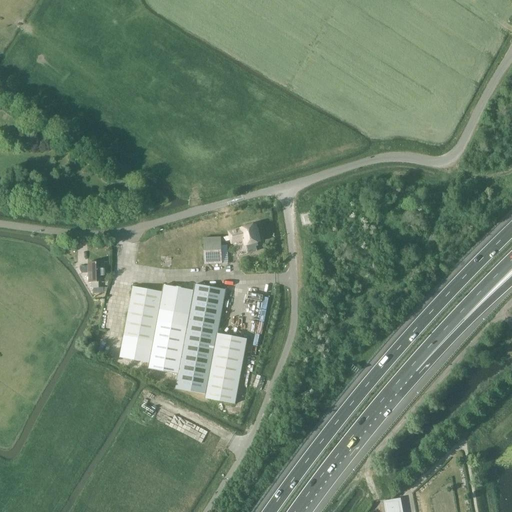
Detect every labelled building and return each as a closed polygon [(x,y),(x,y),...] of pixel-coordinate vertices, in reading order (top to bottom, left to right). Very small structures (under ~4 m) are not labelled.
[(15,137),(30,116),(22,111),(17,119),(14,117),(17,112),(10,107),(0,121),(0,131),(3,133),(12,120),(15,122),(8,132),(15,137)] [(245,246),(246,246),(247,246),(249,253),(256,251),(255,247),(258,247),(257,243),(260,242),(255,226),(229,233),(232,244),(244,240),(245,246)] [(221,264),(220,238),(204,238),(205,264),(221,264)] [(102,263),(88,263),(88,266),(80,266),(80,271),(81,273),(88,272),(89,282),(91,282),(91,288),(93,288),(93,293),(103,293),(103,292),(105,292),(105,287),(98,288),(97,282),(103,281),(103,270),(104,270),(104,264),(102,264),(102,263)] [(218,334),(226,290),(210,287),(195,285),(194,291),(164,285),(163,292),(133,287),(120,358),(150,363),(149,369),(179,375),(176,389),(206,394),(206,399),(235,404),(247,339),(218,334)]
